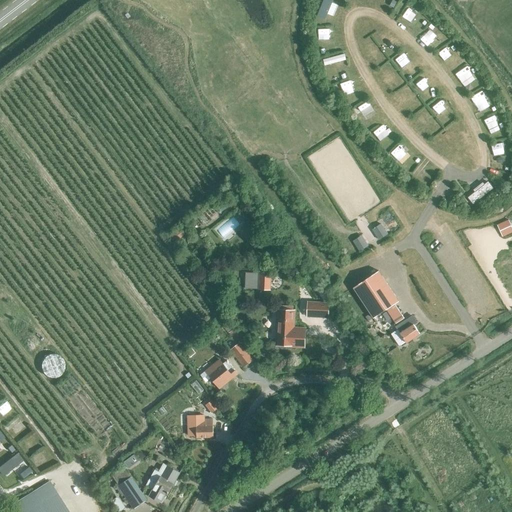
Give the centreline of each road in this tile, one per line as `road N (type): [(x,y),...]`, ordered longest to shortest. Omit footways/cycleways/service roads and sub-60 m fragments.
road 1 (unclassified): [(195,511),(267,391),(336,382),(388,393),(400,404)]
road 2 (unclassified): [(232,511),(400,404)]
road 3 (unclassified): [(400,404),(511,334)]
